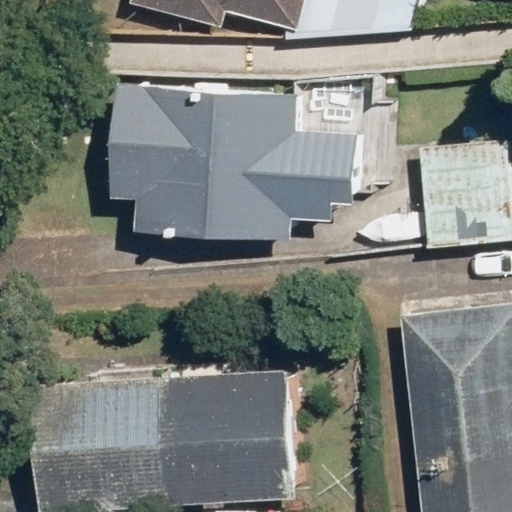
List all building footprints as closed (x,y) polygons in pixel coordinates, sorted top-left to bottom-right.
[(306,0),(142,0),(230,23),(235,4),(301,21),(306,0)] [(309,84),(130,75),(125,190),(147,191),(146,223),(302,231),(309,84)] [(511,159),(510,132),(421,139),(428,238),(511,231),(511,159)] [(511,511),(511,296),(412,308),(434,511),(511,511)] [(299,362),(40,378),(48,507),(307,491),(299,362)]
